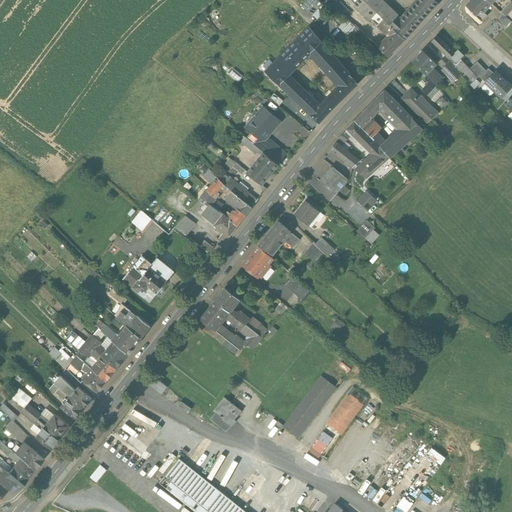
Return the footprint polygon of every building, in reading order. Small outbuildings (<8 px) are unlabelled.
[(307,0),(302,6),(314,16),(326,3),(322,0),(307,0)] [(349,11),(336,0),(335,0),(332,4),(344,16),(349,11)] [(354,6),(362,14),(370,7),(362,0),(351,0),(356,4),(354,6)] [(362,0),(370,7),(384,20),(405,41),(438,4),(433,0),(417,0),(400,20),(379,0),(362,0)] [(491,5),(486,0),(471,0),(465,6),(481,22),(487,16),(484,13),(491,5)] [(511,2),(511,1),(500,12),(502,14),(511,23),(511,21),(511,15),(509,13),(511,9),(511,2)] [(378,26),(384,20),(370,7),(362,14),(369,21),(371,19),(376,24),(374,26),(376,27),(378,26)] [(507,27),(511,23),(502,14),(498,19),(507,27)] [(341,25),(348,34),(355,29),(349,20),(341,25)] [(378,48),(387,57),(405,41),(384,20),(378,26),(389,37),(378,48)] [(337,88),(350,75),(321,42),(322,41),(310,26),(296,40),(307,53),(337,88)] [(437,36),(431,42),(439,49),(445,55),(449,59),(450,57),(455,62),(463,55),(457,50),(454,53),(437,36)] [(307,53),(296,40),(274,63),(288,75),(307,53)] [(435,53),(441,60),(443,57),(445,55),(439,49),(435,53)] [(422,51),(412,61),(426,74),(426,75),(430,78),(432,76),(429,72),(434,66),(436,64),(422,51)] [(479,77),(485,71),(477,62),(470,69),(462,61),(457,66),(473,82),(477,79),(479,77)] [(327,115),(319,107),(288,75),(274,63),(265,72),(304,111),(300,116),(314,129),(319,123),(327,115)] [(449,63),(447,65),(442,70),(453,83),(461,76),(449,63)] [(431,80),(439,72),(434,66),(429,72),(432,76),(430,78),(431,80)] [(485,82),(493,74),(488,69),(485,71),(479,77),(485,82)] [(439,72),(431,80),(437,85),(444,77),(439,72)] [(493,74),(485,82),(501,97),(511,87),(495,72),(493,74)] [(319,107),(327,115),(358,84),(350,75),(337,88),(319,107)] [(477,79),(473,82),(470,84),(474,89),(480,82),(477,79)] [(437,85),(431,80),(421,90),(427,95),(436,86),(437,85)] [(402,99),(407,94),(394,81),(389,86),(402,99)] [(427,95),(434,102),(442,94),(436,86),(427,95)] [(511,87),(501,97),(505,101),(511,94),(511,87)] [(407,94),(402,99),(422,118),(429,112),(417,100),(419,99),(411,90),(407,94)] [(373,102),(380,109),(393,123),(405,112),(384,91),(373,102)] [(441,106),(447,102),(443,96),(437,101),(441,106)] [(367,109),(374,115),(380,109),(373,102),(367,109)] [(253,144),(278,165),(286,155),(266,138),(280,122),(263,108),(246,128),(258,138),(253,144)] [(355,121),(362,128),(371,118),(374,115),(367,109),(355,121)] [(422,128),(405,112),(393,123),(399,130),(393,135),(403,146),(422,128)] [(429,112),(422,118),(427,124),(434,117),(429,112)] [(403,146),(393,135),(385,142),(376,133),(380,130),(371,121),(373,120),(371,118),(362,128),(372,138),(374,140),(380,147),(389,157),(403,146)] [(355,121),(346,130),(372,155),(380,147),(374,140),(372,138),(362,128),(355,121)] [(434,134),(439,140),(446,135),(441,129),(434,134)] [(247,173),(261,185),(265,179),(266,180),(278,165),(253,144),(244,136),(239,141),(256,155),(258,153),(261,156),(247,173)] [(338,141),(330,150),(353,168),(360,161),(341,147),(343,145),(338,141)] [(366,178),(389,157),(380,147),(372,155),(355,170),(366,178)] [(224,163),(230,169),(232,167),(235,163),(229,158),(224,163)] [(235,163),(232,167),(241,175),(245,171),(235,163)] [(332,168),(320,182),(336,195),(340,190),(344,185),(348,180),(332,168)] [(211,185),(217,177),(209,169),(202,175),(211,185)] [(221,172),(217,177),(220,181),(225,175),(221,172)] [(220,181),(225,185),(230,179),(225,175),(220,181)] [(232,191),(225,185),(220,181),(217,177),(211,185),(206,190),(215,199),(223,190),(225,192),(222,196),(225,199),(232,191)] [(245,216),(251,208),(245,203),(243,201),(249,194),(245,191),(237,185),(230,179),(225,185),(232,191),(225,199),(238,210),(245,216)] [(237,185),(245,191),(247,189),(239,183),(237,185)] [(340,190),(345,195),(349,190),(344,185),(340,190)] [(211,204),(215,199),(206,190),(202,196),(211,204)] [(357,201),(367,211),(377,202),(366,191),(357,201)] [(251,208),(257,201),(251,196),(245,203),(251,208)] [(201,215),(210,205),(207,201),(197,212),(201,215)] [(217,201),(212,206),(218,211),(222,205),(217,201)] [(305,201),(294,214),(308,225),(319,212),(305,201)] [(216,227),(224,216),(218,211),(212,206),(210,205),(201,215),(211,223),(210,223),(216,227)] [(140,210),(129,222),(141,231),(151,219),(140,210)] [(237,226),(245,216),(238,210),(235,212),(234,211),(231,215),(227,212),(224,216),(237,226)] [(324,216),(319,212),(308,225),(311,228),(317,221),(319,222),(324,216)] [(185,216),(175,227),(187,236),(195,224),(185,216)] [(229,237),(237,226),(224,216),(216,227),(229,237)] [(365,239),(372,230),(375,227),(366,220),(356,231),(365,239)] [(278,221),(258,246),(271,256),(284,240),(293,247),(299,240),(290,233),(291,231),(278,221)] [(371,244),(379,236),(372,230),(365,239),(371,244)] [(315,244),(328,256),(334,250),(321,238),(315,244)] [(200,246),(209,254),(213,250),(213,249),(213,248),(204,241),(200,246)] [(323,262),(328,256),(315,244),(314,243),(304,253),(312,260),(307,266),(310,269),(320,259),(323,262)] [(258,246),(243,265),(260,279),(271,266),(268,264),(273,258),(271,256),(258,246)] [(135,290),(150,302),(156,294),(157,294),(175,272),(157,258),(152,265),(144,259),(125,282),(135,291),(135,290)] [(287,271),(292,275),(298,269),(292,265),(287,271)] [(38,278),(42,282),(46,278),(42,274),(38,278)] [(292,276),(285,285),(294,293),(302,284),(292,276)] [(302,284),(294,293),(300,299),(308,289),(302,284)] [(215,300),(246,325),(250,320),(240,312),(235,312),(231,310),(239,300),(225,288),(215,300)] [(215,300),(200,319),(215,331),(219,325),(225,318),(241,330),(246,325),(215,300)] [(126,306),(131,311),(135,307),(129,302),(126,306)] [(282,304),(275,311),(280,316),(287,308),(282,304)] [(141,338),(150,327),(137,316),(132,323),(131,320),(127,317),(131,311),(126,306),(116,318),(127,327),(141,338)] [(337,318),(331,327),(339,332),(345,324),(337,318)] [(246,325),(255,332),(259,327),(250,320),(246,325)] [(98,329),(102,332),(104,334),(112,341),(115,337),(113,335),(114,333),(100,321),(95,326),(98,329)] [(261,324),(259,327),(255,332),(246,325),(241,330),(240,331),(247,336),(248,339),(245,343),(252,349),(267,331),(266,330),(267,329),(261,324)] [(234,356),(244,345),(235,337),(219,325),(215,331),(226,340),(221,346),(234,356)] [(271,326),(267,331),(273,336),(277,331),(271,326)] [(128,354),(141,338),(127,327),(120,336),(117,334),(115,337),(112,341),(114,342),(128,354)] [(93,335),(100,340),(104,334),(102,332),(98,329),(93,335)] [(67,337),(72,341),(78,335),(74,330),(67,337)] [(104,334),(100,340),(98,342),(99,343),(98,344),(100,346),(104,348),(105,352),(114,342),(112,341),(104,334)] [(93,350),(95,352),(100,346),(98,344),(99,343),(98,342),(91,336),(86,343),(93,350)] [(116,369),(128,354),(114,342),(105,352),(104,348),(100,346),(95,352),(116,369)] [(87,356),(88,357),(93,350),(86,343),(80,350),(87,356)] [(48,353),(55,360),(61,354),(54,347),(48,353)] [(106,381),(116,369),(95,352),(93,350),(88,357),(87,356),(82,362),(85,364),(106,381)] [(69,363),(73,359),(70,356),(68,358),(62,352),(61,354),(55,360),(65,369),(69,363)] [(85,364),(82,362),(76,355),(73,359),(69,363),(79,371),(80,369),(85,364)] [(94,396),(106,381),(85,364),(80,369),(83,372),(87,373),(79,383),(94,396)] [(325,377),(339,385),(343,377),(329,369),(325,377)] [(153,378),(148,384),(161,393),(165,387),(153,378)] [(284,426),(284,427),(284,428),(285,428),(298,438),(334,389),(335,389),(335,388),(321,378),(321,379),(285,427),(284,426)] [(59,395),(63,391),(58,386),(54,382),(49,388),(54,393),(55,391),(59,395)] [(62,382),(58,386),(63,391),(67,387),(62,382)] [(69,396),(84,408),(92,399),(77,387),(72,392),(67,387),(63,391),(69,396)] [(12,398),(23,407),(27,404),(31,398),(19,388),(12,398)] [(366,398),(354,389),(311,448),(324,457),(366,398)] [(84,408),(69,396),(63,391),(59,395),(65,401),(60,407),(75,419),(84,408)] [(224,398),(213,411),(216,413),(211,420),(226,431),(241,411),(224,398)] [(181,401),(177,406),(187,413),(191,408),(181,401)] [(23,407),(37,419),(40,415),(27,404),(23,407)] [(13,421),(17,416),(6,407),(2,412),(11,419),(13,421)] [(20,412),(34,423),(37,419),(23,407),(20,412)] [(45,409),(40,415),(48,421),(52,416),(45,409)] [(45,425),(60,437),(70,426),(54,414),(52,416),(48,421),(45,425)] [(40,415),(37,419),(45,425),(48,421),(40,415)] [(27,434),(13,421),(11,419),(4,427),(19,442),(27,434)] [(36,436),(51,449),(60,437),(45,425),(37,419),(34,423),(42,429),(37,434),(36,436)] [(368,430),(355,420),(326,459),(340,468),(368,430)] [(162,421),(154,429),(159,434),(167,426),(162,421)] [(42,429),(34,423),(30,428),(37,434),(42,429)] [(109,434),(90,457),(100,465),(106,470),(158,511),(345,511),(335,503),(328,511),(245,511),(155,439),(139,458),(109,434)] [(18,457),(34,470),(47,454),(28,436),(17,450),(14,453),(18,457)] [(9,457),(12,453),(6,447),(2,452),(9,457)] [(224,450),(211,476),(225,483),(234,464),(238,466),(242,458),(235,454),(234,455),(224,450)] [(26,479),(34,470),(18,457),(15,460),(17,462),(12,468),(26,479)] [(106,470),(100,465),(90,477),(96,483),(106,470)] [(19,489),(26,479),(12,468),(8,474),(5,477),(13,484),(19,489)] [(13,484),(5,477),(4,478),(0,474),(0,482),(0,483),(8,490),(13,484)] [(0,497),(1,498),(8,490),(0,483),(0,482),(0,497)] [(383,487),(375,500),(386,507),(394,494),(383,487)]
